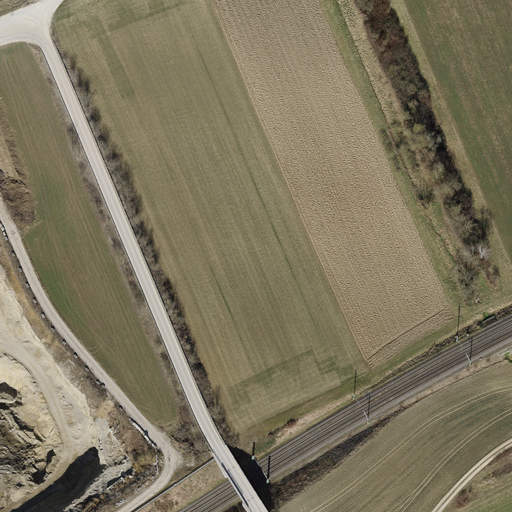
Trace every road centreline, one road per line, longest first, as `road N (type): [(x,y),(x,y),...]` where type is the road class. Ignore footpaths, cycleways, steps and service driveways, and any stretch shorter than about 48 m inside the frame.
road 1 (track): [(32,10),(205,422),(258,511)]
road 2 (track): [(123,511),(162,483),(169,452),(55,318),(0,204)]
